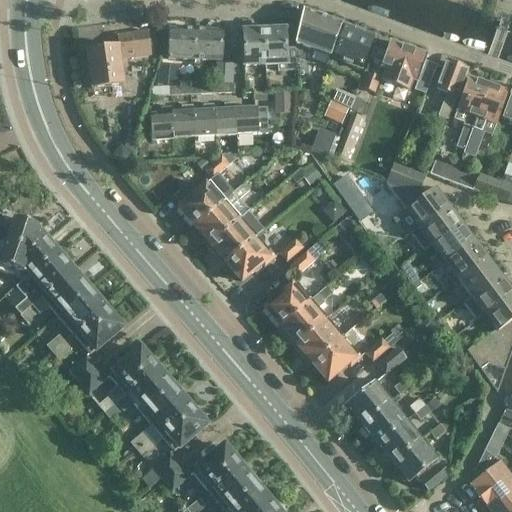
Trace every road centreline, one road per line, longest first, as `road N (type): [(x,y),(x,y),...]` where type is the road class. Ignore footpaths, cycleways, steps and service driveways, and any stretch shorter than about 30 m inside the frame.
road 1 (primary): [(355,510),(61,161),(43,124)]
road 2 (residential): [(315,0),(511,71)]
